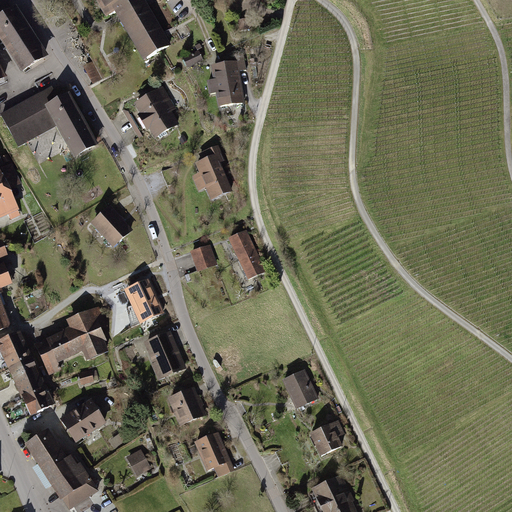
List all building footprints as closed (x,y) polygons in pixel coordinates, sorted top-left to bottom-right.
[(96,0),(110,22),(121,16),(150,63),(177,48),(148,0),(96,0)] [(21,8),(0,22),(0,31),(28,75),(53,58),(21,8)] [(197,52),(185,58),(190,70),(203,64),(197,52)] [(247,61),(215,68),(219,83),(211,84),(214,96),(220,95),(223,111),(249,105),(242,74),(249,73),(247,61)] [(96,67),(87,71),(93,85),(102,81),(96,67)] [(56,87),(4,116),(20,145),(59,123),(80,159),(103,146),(75,96),(65,102),(56,87)] [(165,90),(138,106),(159,142),(183,128),(174,113),(178,111),(165,90)] [(226,162),(219,147),(199,156),(204,165),(200,167),(205,176),(196,180),(203,196),(209,193),(213,204),(235,194),(222,164),(226,162)] [(13,165),(0,170),(0,216),(10,213),(12,218),(19,215),(17,209),(18,209),(8,188),(21,182),(13,165)] [(137,232),(115,208),(97,225),(119,249),(137,232)] [(248,233),(232,241),(253,282),(270,274),(248,233)] [(6,243),(0,245),(0,335),(16,328),(2,293),(18,286),(8,265),(0,268),(0,262),(12,257),(6,243)] [(212,246),(192,254),(200,274),(220,266),(212,246)] [(149,282),(126,293),(141,326),(165,315),(149,282)] [(71,329),(37,344),(52,378),(67,372),(64,364),(87,354),(92,364),(111,356),(105,343),(108,327),(99,307),(68,321),(71,329)] [(53,406),(22,333),(0,342),(0,351),(3,350),(31,415),(53,406)] [(176,334),(147,345),(162,383),(190,372),(176,334)] [(307,372),(287,382),(302,412),(323,401),(307,372)] [(199,390),(174,400),(186,429),(211,420),(199,390)] [(94,400),(65,420),(82,445),(111,425),(94,400)] [(340,424),(313,437),(325,460),(348,451),(342,440),(347,437),(340,424)] [(54,432),(32,446),(74,511),(75,511),(103,495),(78,455),(72,459),(54,432)] [(223,435),(198,445),(211,473),(217,471),(221,482),(240,473),(223,435)] [(143,452),(128,460),(139,478),(153,470),(143,452)] [(360,511),(345,478),(316,491),(325,511),(360,511)]
